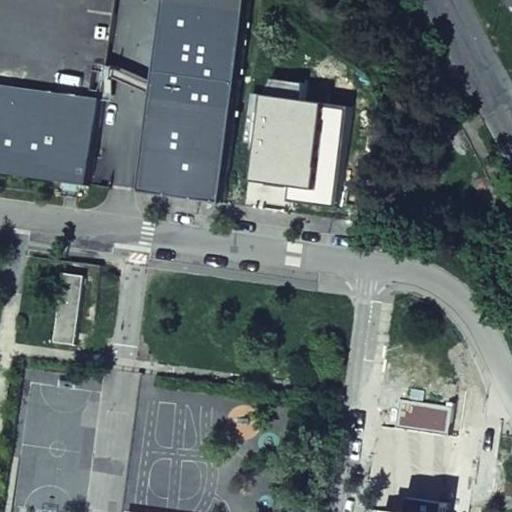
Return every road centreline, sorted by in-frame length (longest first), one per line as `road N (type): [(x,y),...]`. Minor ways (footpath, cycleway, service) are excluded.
road 1 (residential): [(377,268),(345,511)]
road 2 (residential): [(137,231),(377,268)]
road 3 (unknown): [(137,231),(157,0)]
road 4 (residential): [(377,268),(442,282),(471,310),(511,382)]
road 5 (residential): [(446,0),(511,124)]
road 6 (residential): [(0,211),(137,231)]
road 7 (unclassified): [(137,231),(123,363)]
